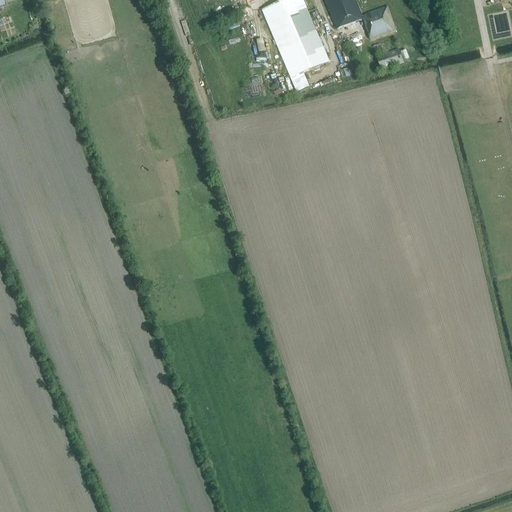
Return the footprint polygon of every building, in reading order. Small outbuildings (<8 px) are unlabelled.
[(304,0),(288,0),(263,10),(290,79),(330,63),(304,0)] [(324,0),(337,31),(363,20),(371,41),(396,32),(387,7),(366,15),(367,15),(362,17),(355,0),(324,0)] [(0,24),(3,37),(17,34),(12,16),(0,19),(0,24)] [(400,50),(377,58),(382,72),(405,64),(400,50)] [(263,95),(263,85),(245,85),(245,94),(263,95)]
